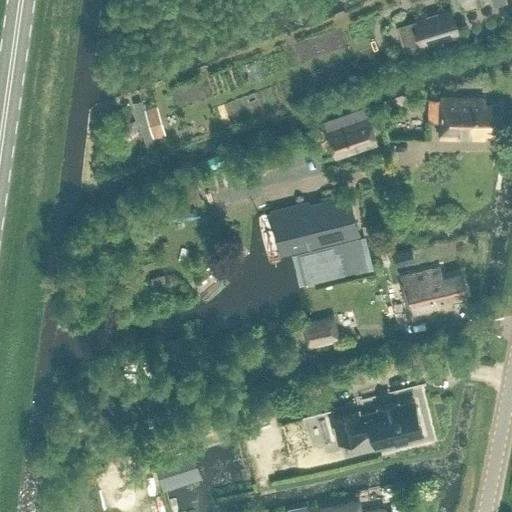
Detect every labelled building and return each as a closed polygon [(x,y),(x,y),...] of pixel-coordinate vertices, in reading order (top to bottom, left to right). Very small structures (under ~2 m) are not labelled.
[(406,47),(457,32),(450,10),(400,25),(406,47)] [(345,48),(354,45),(348,28),(339,31),(345,48)] [(440,95),(440,134),(484,135),(484,130),(499,131),(499,103),(484,103),(484,96),(440,95)] [(151,140),(165,135),(157,108),(142,113),(151,140)] [(342,151),(377,140),(369,117),(335,128),(342,151)] [(261,172),(284,166),(279,151),(257,158),(261,172)] [(293,248),(358,231),(348,191),(321,197),(322,200),(309,203),(308,200),(283,206),(293,248)] [(466,293),(461,271),(442,275),(440,265),(400,274),(410,317),(449,308),(447,298),(466,293)] [(302,332),(307,347),(339,339),(334,313),(313,318),(312,312),(290,316),(293,334),(302,332)] [(357,409),(333,415),(339,440),(363,434),(363,432),(372,430),(375,444),(422,432),(414,401),(397,405),(396,402),(379,406),(380,409),(367,413),(368,413),(358,415),(357,409)] [(193,452),(158,462),(166,489),(201,479),(193,452)] [(359,498),(321,505),(321,511),(399,511),(399,510),(386,511),(385,511),(384,506),(361,510),(359,498)]
